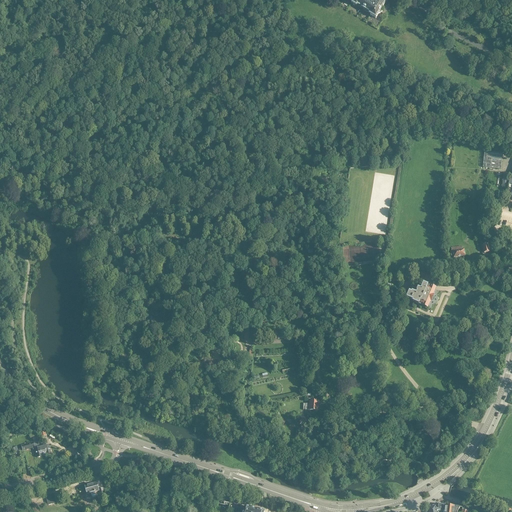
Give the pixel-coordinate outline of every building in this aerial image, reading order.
[(352,0),(351,3),(357,7),(357,6),(370,14),(370,15),(376,19),(378,14),(381,13),(383,10),(382,8),(385,4),(379,0),(378,1),(376,0),(352,0)] [(484,152),(483,167),(500,169),(502,153),(484,152)] [(465,257),(464,250),(461,250),(461,247),(451,248),(452,252),(451,252),(451,257),(454,256),(454,258),(465,257)] [(433,296),(435,290),(430,288),(430,289),(427,288),(427,287),(423,285),(422,288),(418,286),(417,289),(412,287),(407,299),(413,301),(413,302),(418,305),(419,306),(421,307),(423,307),(428,309),(430,303),(431,303),(433,302),(434,299),(433,297),(433,296)] [(242,327),(240,327),(239,336),(241,336),(241,337),(249,338),(250,328),(242,327)] [(310,404),(309,404),(306,404),(306,407),(305,407),(305,410),(318,411),(318,408),(319,408),(319,405),(319,402),(310,402),(310,404)] [(42,456),(39,446),(38,442),(34,443),(34,442),(21,445),(22,451),(32,448),(33,450),(35,449),(35,451),(36,451),(37,457),(42,456)] [(91,493),(92,497),(92,498),(93,498),(95,497),(96,497),(96,496),(95,492),(99,491),(97,484),(85,487),(87,494),(91,493)] [(48,505),(56,503),(53,494),(46,496),(48,505)] [(230,503),(222,502),(222,501),(218,500),(216,508),(229,511),(230,503)]
